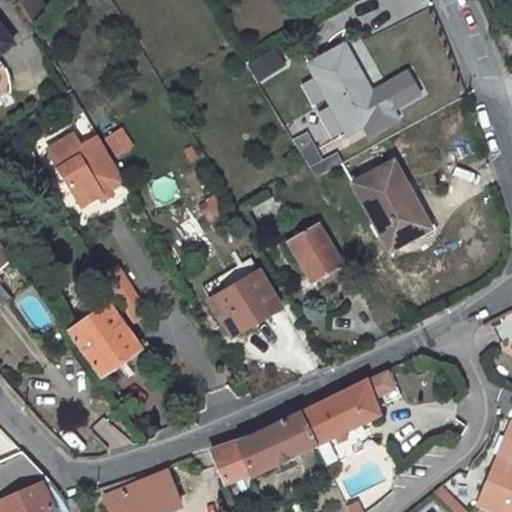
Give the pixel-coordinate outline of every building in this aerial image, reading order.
[(14,0),(29,20),(47,8),(41,0),(14,0)] [(0,71),(5,68),(0,61),(0,53),(12,45),(0,27),(0,71)] [(345,45),(308,65),(345,134),(390,110),(378,88),(370,92),(345,45)] [(78,141),(92,132),(83,117),(69,127),(78,141)] [(114,153),(130,147),(124,130),(108,136),(114,153)] [(109,192),(124,184),(97,138),(80,149),(71,133),(45,149),(81,209),(98,199),(109,192)] [(393,162),(352,184),(388,251),(426,230),(413,207),(416,205),(393,162)] [(111,197),(109,192),(98,199),(101,203),(111,197)] [(274,194),(256,205),(266,222),(285,211),(274,194)] [(216,199),(200,209),(208,221),(224,211),(216,199)] [(288,244),(311,281),(315,278),(321,288),(346,273),(341,263),(318,226),(288,244)] [(0,268),(10,260),(0,245),(0,268)] [(230,337),(279,307),(259,271),(258,273),(250,259),(202,288),(209,300),(208,300),(230,337)] [(157,329),(119,270),(104,279),(142,338),(157,329)] [(138,349),(109,305),(71,331),(100,375),(138,349)] [(511,313),(500,318),(504,333),(511,329),(511,313)] [(343,433),(379,416),(372,397),(379,394),(385,404),(401,396),(388,370),(366,381),(297,414),(314,447),(315,447),(334,437),(343,433)] [(250,474),(251,477),(314,447),(297,414),(249,438),(236,443),(251,474),(250,474)] [(503,455),(511,434),(511,418),(496,452),(503,455)] [(338,445),(347,440),(343,433),(334,437),(338,445)] [(511,511),(511,434),(503,455),(496,452),(474,500),(490,507),(491,511),(511,511)] [(220,471),(226,484),(250,474),(251,474),(236,443),(211,451),(220,471)] [(23,453),(0,462),(0,504),(3,511),(67,511),(48,481),(23,453)] [(161,471),(102,500),(107,511),(155,511),(176,502),(161,471)] [(439,487),(431,495),(448,511),(461,511),(464,510),(439,487)] [(63,500),(70,511),(86,511),(88,511),(79,495),(63,500)]
